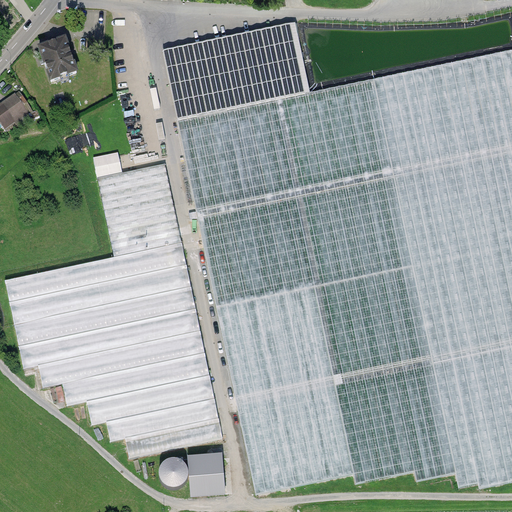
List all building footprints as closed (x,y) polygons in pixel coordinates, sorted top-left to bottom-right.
[(293,28),(160,55),(171,122),(307,93),(293,28)] [(65,41),(40,50),(51,83),(77,74),(65,41)] [(511,49),(307,93),(171,122),(252,496),(350,475),(352,486),(413,473),(415,482),(452,475),(455,487),(473,484),(474,491),(511,482),(511,49)] [(16,97),(0,108),(0,122),(4,127),(26,112),(16,97)] [(75,154),(84,154),(83,135),(74,136),(75,154)] [(162,169),(96,182),(112,259),(181,244),(162,169)] [(112,259),(5,281),(24,370),(39,367),(43,388),(63,384),(68,406),(87,402),(92,426),(106,423),(111,443),(125,440),(129,459),(223,439),(181,244),(112,259)] [(191,497),(227,494),(224,452),(187,455),(187,459),(160,461),(162,486),(190,484),(191,497)]
